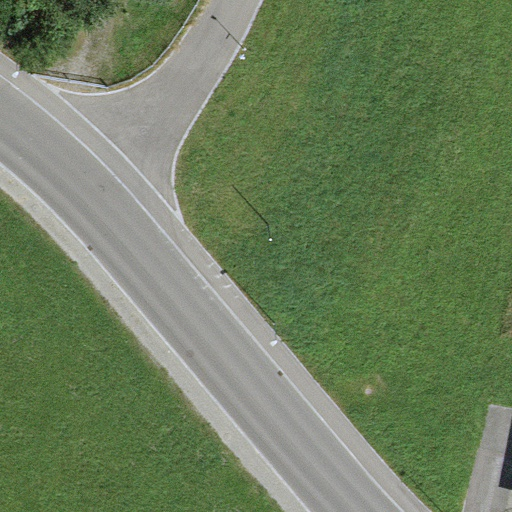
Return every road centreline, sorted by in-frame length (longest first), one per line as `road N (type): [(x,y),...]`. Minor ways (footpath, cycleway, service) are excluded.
road 1 (tertiary): [(84,179),(362,511)]
road 2 (residential): [(237,0),(177,93),(84,179)]
